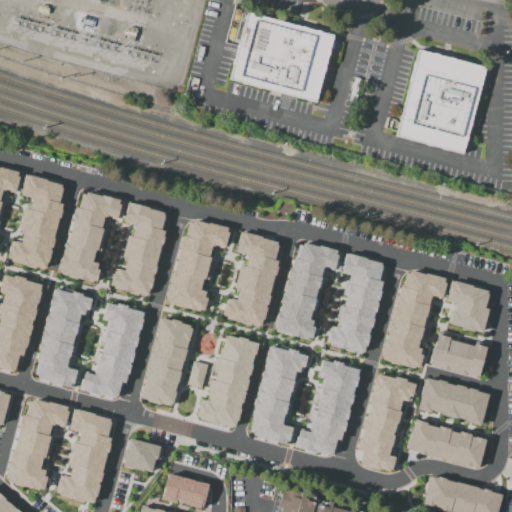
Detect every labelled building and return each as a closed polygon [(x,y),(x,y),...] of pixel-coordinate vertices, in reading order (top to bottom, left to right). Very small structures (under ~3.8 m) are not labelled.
[(248,13),(229,78),(315,102),(332,35),(248,13)] [(419,50),(395,136),(463,154),(485,69),(419,50)] [(0,167),(16,172),(15,176),(17,176),(13,193),(1,189),(0,192),(0,201),(2,202),(0,210),(0,167)] [(26,174),(25,178),(23,178),(18,194),(31,197),(28,208),(23,207),(18,229),(23,231),(20,242),(14,240),(13,246),(10,245),(6,258),(10,259),(10,261),(34,267),(35,265),(44,267),(46,261),(47,261),(50,249),(49,249),(50,246),(51,246),(53,237),(52,237),(57,217),(58,217),(61,208),(59,208),(61,203),(57,202),(61,187),(59,186),(60,184),(45,180),(45,179),(26,174)] [(119,199),(118,203),(120,204),(116,220),(103,217),(101,228),(105,229),(100,251),(94,250),(92,261),(97,263),(96,268),(99,269),(96,282),(92,281),(91,283),(66,276),(67,274),(58,272),(59,265),(58,265),(61,253),(63,253),(63,250),(62,250),(64,241),(66,241),(71,221),(70,221),(72,212),(73,213),(75,207),(78,208),(82,193),(84,193),(85,191),(100,195),(100,194),(119,199)] [(129,202),(128,206),(126,205),(121,221),(134,225),(131,236),(126,234),(121,257),(126,258),(123,269),(117,268),(116,273),(113,273),(109,285),(113,286),(113,288),(137,295),(138,293),(147,295),(149,288),(150,289),(153,277),(152,276),(153,273),(154,274),(156,265),(155,264),(160,244),(161,245),(164,236),(162,236),(164,230),(160,229),(164,214),(162,214),(163,211),(148,207),(129,202)] [(226,228),(225,232),(227,233),(223,249),(211,246),(208,257),(212,258),(207,280),(202,279),(199,290),(204,292),(203,297),(206,298),(203,311),(199,310),(198,312),(174,305),(174,303),(165,301),(167,294),(165,294),(168,282),(170,282),(171,279),(169,279),(172,270),(173,270),(178,250),(177,250),(179,241),(180,242),(182,236),(186,237),(189,222),(191,222),(192,220),(207,224),(207,223),(226,228)] [(242,232),(240,236),(238,235),(234,252),(246,255),(243,266),(239,265),(233,287),(238,288),(235,299),(229,298),(228,304),(225,303),(222,316),(225,317),(225,319),(250,325),(250,323),(259,325),(261,319),(262,319),(266,307),(264,307),(265,304),(266,304),(268,295),(267,295),(272,275),(274,275),(276,266),(275,266),(276,260),(272,259),(276,244),(275,244),(275,242),(260,238),(260,237),(242,232)] [(301,242),(317,246),(337,251),(332,270),(323,267),(320,277),(323,277),(320,289),(316,288),(313,298),(317,299),(314,311),(310,310),(307,319),(311,320),(309,326),(312,327),(309,338),(306,337),(305,339),(289,335),(289,333),(273,328),(275,322),(273,322),(276,311),(277,311),(279,304),(278,303),(281,294),(282,294),(283,288),(282,288),(285,278),(286,278),(287,276),(285,276),(288,266),(289,267),(291,257),(295,259),(299,244),(301,245),(301,242)] [(381,264),(365,259),(345,253),(340,272),(349,274),(347,283),(344,283),(341,294),(345,296),(342,306),(338,305),(335,316),(339,317),(336,327),(333,326),(331,331),(328,331),(325,342),(328,343),(328,345),(344,349),(345,348),(361,352),(363,346),(364,346),(367,335),(366,335),(368,328),(370,328),(372,318),(371,318),(372,312),(374,313),(376,303),(375,302),(376,300),(377,300),(380,291),(379,291),(381,282),(377,281),(381,266),(380,266),(381,264)] [(408,271),(423,275),(423,274),(444,279),(439,298),(429,296),(427,305),(429,306),(426,317),(422,316),(419,327),(423,328),(420,339),(416,338),(414,347),(417,348),(416,354),(419,355),(416,366),(412,365),(412,367),(395,363),(396,361),(380,357),(381,350),(380,350),(383,339),(384,340),(386,332),(384,332),(387,322),(388,322),(390,317),(389,316),(391,307),(393,307),(393,305),(392,304),(394,295),(396,295),(398,286),(402,287),(406,273),(407,273),(408,271)] [(39,284),(23,280),(23,278),(12,275),(11,277),(1,274),(0,278),(0,293),(3,294),(0,303),(0,368),(13,372),(17,355),(21,356),(23,347),(25,347),(27,337),(26,336),(26,335),(28,336),(30,325),(29,324),(30,319),(31,320),(34,309),(33,309),(34,302),(36,303),(39,291),(38,290),(39,284)] [(451,280),(470,285),(469,286),(485,290),(484,293),(486,293),(482,308),(486,309),(480,332),(472,330),(471,331),(461,329),(462,328),(448,324),(451,311),(452,311),(455,302),(444,299),(448,284),(450,284),(451,280)] [(53,288),(70,292),(71,290),(82,293),(81,295),(91,298),(87,316),(81,314),(78,323),(81,324),(78,335),(74,334),(71,345),(75,346),(72,357),(69,357),(66,367),(77,369),(72,387),(34,378),(38,360),(34,359),(37,351),(35,351),(38,340),(40,340),(40,339),(39,339),(41,328),(43,328),(44,323),(43,323),(46,312),(47,313),(49,306),(47,306),(50,294),(52,294),(53,288)] [(142,311),(126,307),(126,305),(115,302),(114,304),(104,302),(100,320),(106,321),(103,330),(101,330),(98,341),(102,342),(99,353),(95,352),(92,363),(95,364),(93,374),(82,371),(78,389),(116,399),(120,382),(124,383),(126,375),(128,375),(130,364),(129,364),(129,363),(131,363),(133,352),(132,352),(133,347),(135,347),(137,336),(136,336),(138,330),(139,330),(142,318),(141,318),(142,311)] [(158,317),(155,328),(156,328),(154,338),(152,338),(149,349),(151,349),(150,350),(149,350),(146,361),(148,361),(146,366),(145,365),(142,376),(143,376),(141,385),(143,385),(142,387),(141,387),(138,397),(149,400),(149,402),(158,404),(158,403),(169,406),(176,383),(178,383),(182,372),(178,371),(181,360),(184,361),(187,350),(184,349),(190,328),(187,328),(188,325),(178,323),(179,321),(169,318),(169,320),(158,317)] [(436,334),(448,337),(447,339),(471,346),(472,343),(484,347),(476,377),(465,374),(464,375),(439,368),(439,367),(428,364),(436,334)] [(223,337),(225,337),(226,335),(235,337),(236,336),(246,338),(245,340),(256,343),(253,354),(252,354),(249,364),(250,364),(248,374),(246,374),(245,379),(246,380),(244,390),(242,390),(242,391),(243,392),(240,402),(239,402),(237,409),(239,409),(236,420),(234,419),(232,426),(216,422),(215,424),(204,421),(205,419),(195,416),(198,404),(201,405),(203,399),(207,400),(209,391),(208,391),(211,379),(212,380),(215,369),(214,369),(217,357),(218,358),(220,349),(219,349),(223,337)] [(268,346),(285,350),(285,348),(296,351),(296,353),(306,356),(301,373),(295,372),(293,381),(295,382),(292,393),(289,392),(286,403),(289,404),(286,415),(283,414),(281,424),(291,427),(286,445),(249,435),(253,418),(249,417),(251,408),(250,408),(253,397),(254,398),(255,397),(253,396),(256,385),(257,386),(259,381),(257,381),(260,370),(262,370),(263,364),(262,364),(265,352),(266,352),(268,346)] [(357,369),(340,364),(341,362),(329,359),(329,362),(319,359),(314,377),(320,378),(318,387),(315,387),(312,398),(316,399),(313,410),(310,409),(307,420),(310,421),(307,431),(297,428),(292,447),(330,456),(335,439),(339,440),(341,432),(342,432),(345,421),(343,421),(344,420),(345,420),(348,409),(347,409),(348,404),(349,404),(352,394),(350,393),(352,387),(354,387),(357,375),(355,375),(357,369)] [(192,360),(185,384),(189,385),(188,386),(195,388),(195,386),(199,387),(205,364),(192,360)] [(375,374),(392,378),(392,376),(404,379),(403,381),(413,384),(409,402),(400,400),(397,411),(401,412),(392,447),(390,446),(388,453),(387,453),(386,455),(393,456),(389,471),(357,463),(360,451),(354,449),(357,437),(358,438),(361,429),(360,428),(362,419),(364,419),(368,404),(366,403),(368,395),(370,395),(371,392),(369,391),(372,380),(374,380),(375,374)] [(423,377),(435,380),(435,379),(444,381),(444,383),(453,385),(453,384),(463,386),(463,388),(466,389),(466,387),(475,389),(474,391),(486,394),(478,425),(465,422),(465,420),(455,417),(455,418),(439,414),(439,413),(429,410),(429,412),(415,409),(423,377)] [(0,391),(1,392),(1,393),(8,394),(0,424),(0,391)] [(31,398),(46,402),(47,401),(68,407),(63,427),(50,424),(47,435),(51,436),(46,458),(41,457),(38,468),(43,470),(43,471),(47,471),(42,489),(38,488),(37,490),(20,485),(21,483),(4,479),(6,472),(4,472),(7,460),(9,461),(10,457),(8,457),(11,448),(12,449),(17,428),(16,428),(18,419),(20,419),(21,414),(25,415),(29,400),(30,401),(31,398)] [(57,480),(54,493),(58,494),(57,496),(81,503),(81,502),(89,504),(89,502),(92,503),(109,438),(105,437),(105,435),(107,435),(110,424),(107,423),(108,420),(93,415),(93,414),(74,409),(73,413),(71,413),(67,428),(76,430),(76,432),(79,433),(76,444),(74,443),(68,465),(70,466),(67,477),(62,475),(60,481),(57,480)] [(413,419),(405,449),(417,452),(416,453),(469,467),(469,466),(476,468),(483,439),(469,436),(469,434),(457,431),(457,433),(447,430),(448,429),(436,426),(436,427),(424,424),(424,422),(413,419)] [(127,438),(121,464),(150,472),(153,458),(158,459),(161,447),(127,438)] [(166,473),(159,499),(173,503),(174,501),(198,507),(198,506),(201,506),(207,484),(166,473)] [(429,476),(421,503),(436,507),(436,509),(447,511),(448,510),(457,511),(494,511),(499,494),(488,491),(488,490),(481,488),(480,489),(476,488),(476,487),(454,481),(454,482),(443,479),(444,478),(435,476),(435,477),(429,476)] [(286,484),(312,491),(311,495),(333,501),(331,507),(348,511),(349,508),(363,511),(279,511),(281,507),(277,506),(280,493),(283,494),(286,484)] [(0,511),(0,495),(3,498),(2,499),(6,502),(6,501),(14,509),(15,508),(19,511),(0,511)]
